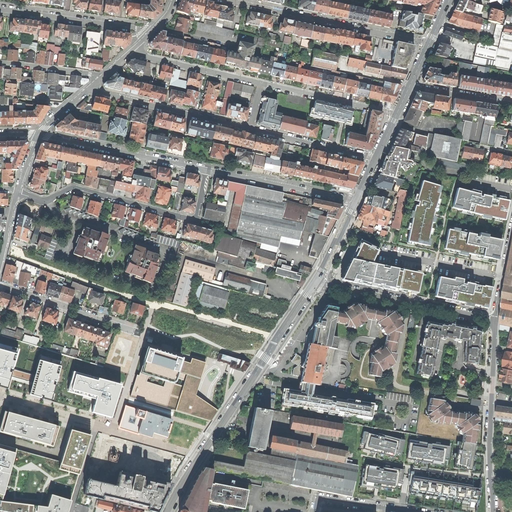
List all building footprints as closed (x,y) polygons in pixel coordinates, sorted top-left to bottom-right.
[(81,9),(86,10),(87,8),(87,0),(73,0),(73,3),(74,3),(73,6),(75,6),(75,8),(81,9)] [(90,0),(89,8),(89,10),(95,11),(100,12),(101,0),(90,0)] [(110,0),(105,0),(103,12),(109,13),(110,14),(111,14),(113,15),(114,14),(119,14),(121,1),(110,0)] [(148,7),(140,6),(138,17),(144,18),(144,19),(146,19),(148,20),(149,19),(149,18),(154,19),(160,14),(161,9),(162,8),(163,5),(161,4),(161,0),(150,0),(150,5),(148,7)] [(190,10),(192,11),(194,0),(180,0),(179,4),(177,11),(188,15),(190,10)] [(194,0),(192,11),(192,12),(203,14),(206,1),(200,0),(198,0),(194,0)] [(299,0),(298,7),(303,8),(303,10),(307,11),(312,12),(314,0),(299,0)] [(327,15),(329,2),(317,0),(314,0),(312,12),(320,13),(327,15)] [(416,0),(416,4),(425,5),(424,7),(423,7),(420,12),(420,15),(432,17),(436,7),(439,0),(416,0)] [(454,11),(461,14),(462,9),(469,11),(472,3),(462,0),(459,0),(457,5),(456,8),(454,11)] [(208,2),(205,16),(207,17),(211,17),(217,19),(220,6),(216,6),(213,5),(213,3),(208,2)] [(329,2),(327,15),(338,17),(346,19),(349,7),(329,2)] [(127,3),(126,10),(128,10),(127,16),(128,16),(129,17),(131,17),(132,17),(132,16),(134,17),(138,17),(140,6),(140,4),(127,3)] [(473,3),(472,3),(469,11),(479,14),(482,6),(473,3)] [(220,6),(217,19),(224,20),(233,22),(234,15),(232,15),(233,10),(229,9),(227,9),(227,7),(220,6)] [(368,11),(349,7),(346,19),(356,21),(366,23),(368,11)] [(491,9),(488,21),(497,23),(500,24),(503,13),(491,9)] [(368,11),(366,23),(378,26),(389,28),(392,16),(368,11)] [(452,16),(449,23),(458,26),(479,31),(482,19),(461,14),(454,11),(452,16)] [(399,20),(398,27),(401,27),(404,28),(411,30),(414,31),(414,30),(417,31),(417,32),(418,32),(419,33),(420,33),(420,32),(421,32),(421,31),(421,30),(421,29),(420,28),(420,25),(423,26),(424,19),(430,20),(432,17),(420,15),(415,14),(415,16),(409,15),(409,13),(403,12),(401,20),(399,20)] [(258,26),(260,15),(255,14),(250,13),(249,17),(247,17),(246,24),(258,26)] [(260,15),(258,26),(271,29),(272,22),(270,22),(271,17),(265,16),(260,15)] [(177,24),(176,30),(187,33),(190,20),(179,18),(177,24)] [(23,33),(24,20),(19,19),(13,19),(12,23),(11,23),(10,31),(13,31),(18,32),(23,33)] [(24,20),(23,33),(39,35),(40,25),(41,22),(31,21),(24,20)] [(284,20),(283,22),(281,21),(281,25),(280,24),(279,32),(292,34),(295,22),(289,21),(284,20)] [(202,31),(204,24),(201,23),(196,22),(195,29),(202,31)] [(305,24),(295,22),(292,34),(292,35),(310,39),(312,26),(305,24)] [(497,23),(491,46),(498,47),(498,46),(502,32),(503,25),(500,24),(497,23)] [(204,24),(202,31),(210,33),(210,32),(212,26),(209,25),(204,24)] [(40,25),(39,35),(38,37),(48,39),(49,26),(45,25),(40,25)] [(54,36),(67,38),(69,26),(65,26),(58,25),(57,30),(55,30),(54,36)] [(67,38),(67,40),(72,41),(72,42),(80,43),(82,28),(69,26),(67,38)] [(212,26),(210,32),(233,38),(235,31),(234,31),(222,28),(215,27),(213,26),(212,26)] [(310,39),(322,41),(325,28),(319,27),(312,26),(310,39)] [(325,28),(322,41),(337,44),(337,43),(339,30),(335,29),(334,30),(330,29),(325,28)] [(445,31),(444,34),(461,41),(464,33),(459,32),(459,33),(454,31),(454,30),(452,29),(452,30),(446,28),(445,31)] [(339,30),(337,43),(352,46),(352,45),(354,33),(346,32),(339,30)] [(117,33),(105,31),(103,46),(106,46),(108,46),(108,45),(120,47),(123,49),(128,44),(129,42),(131,35),(117,33)] [(170,53),(180,55),(183,43),(164,38),(165,32),(161,31),(146,47),(153,49),(170,53)] [(86,51),(97,53),(100,34),(93,33),(86,32),(85,38),(88,38),(86,49),(86,51)] [(511,33),(502,32),(498,46),(511,48),(511,33)] [(354,33),(352,45),(357,46),(359,47),(358,50),(359,50),(369,52),(371,41),(369,41),(370,37),(361,35),(354,33)] [(302,40),(300,47),(307,49),(309,41),(302,40)] [(371,63),(391,67),(396,42),(383,40),(381,48),(374,47),(372,57),(371,63)] [(405,70),(406,65),(407,61),(408,61),(409,58),(409,56),(411,56),(412,51),(413,52),(414,46),(396,42),(391,67),(405,70)] [(183,43),(180,55),(187,56),(195,58),(198,46),(183,43)] [(227,52),(227,53),(224,65),(241,69),(258,73),(261,61),(261,60),(250,57),(252,51),(253,51),(254,46),(239,43),(238,48),(240,48),(238,54),(227,52)] [(477,43),(473,63),(494,67),(498,47),(491,46),(477,43)] [(53,53),(54,53),(55,47),(55,46),(47,44),(46,52),(53,53)] [(439,46),(434,55),(446,58),(451,47),(440,44),(439,46)] [(212,49),(198,46),(195,58),(202,60),(209,62),(212,49)] [(511,52),(502,50),(502,48),(498,47),(494,67),(509,70),(511,55),(511,52)] [(101,61),(102,53),(97,53),(86,51),(86,49),(84,48),(83,58),(84,58),(90,59),(101,61)] [(106,49),(102,49),(102,53),(101,61),(103,61),(107,62),(109,50),(106,49)] [(212,49),(209,62),(216,63),(224,65),(227,53),(212,49)] [(8,50),(7,60),(12,61),(16,61),(18,51),(12,51),(8,50)] [(314,50),(310,66),(331,71),(335,72),(338,56),(314,50)] [(40,64),(44,64),(46,52),(40,51),(40,55),(38,54),(36,63),(40,64)] [(28,52),(27,52),(25,62),(30,62),(33,63),(35,53),(28,52)] [(53,53),(46,52),(44,64),(47,65),(52,66),(53,53)] [(349,58),(347,66),(359,68),(361,61),(361,60),(349,58)] [(89,62),(88,68),(94,69),(101,70),(102,62),(90,59),(89,62)] [(130,61),(127,64),(134,72),(137,70),(140,71),(140,72),(140,73),(143,74),(145,69),(146,62),(133,59),(130,61)] [(441,67),(440,70),(438,75),(442,76),(444,77),(449,65),(450,60),(444,59),(442,66),(441,67)] [(273,63),(261,61),(258,73),(264,74),(270,75),(273,63)] [(392,68),(361,61),(359,68),(359,69),(390,76),(392,68)] [(459,62),(458,69),(466,70),(467,63),(459,62)] [(273,63),(270,75),(276,77),(282,78),(285,66),(275,64),(273,63)] [(162,66),(159,77),(165,79),(164,81),(170,82),(174,68),(167,67),(162,66)] [(295,68),(285,66),(282,78),(289,80),(294,81),(297,69),(295,68)] [(483,77),(484,75),(485,67),(479,66),(477,76),(483,77)] [(11,70),(10,77),(10,81),(16,82),(19,82),(20,75),(21,69),(16,69),(11,68),(11,70)] [(177,69),(174,68),(170,82),(169,85),(186,89),(187,85),(187,82),(178,80),(181,70),(177,69)] [(407,71),(392,68),(390,76),(404,79),(406,75),(407,71)] [(423,79),(425,82),(440,85),(442,76),(438,75),(440,70),(432,69),(428,68),(423,79)] [(150,69),(149,69),(149,70),(145,69),(143,74),(142,78),(142,81),(145,81),(147,80),(148,80),(149,80),(148,76),(150,76),(149,73),(150,72),(150,69)] [(307,84),(309,72),(299,69),(297,69),(294,81),(301,83),(307,84)] [(34,71),(33,81),(42,82),(44,73),(44,72),(38,71),(34,71)] [(187,82),(187,85),(199,88),(201,80),(199,80),(200,75),(194,74),(190,72),(187,82)] [(319,87),(322,74),(309,72),(307,84),(312,85),(319,87)] [(104,84),(105,87),(121,91),(124,79),(122,78),(117,73),(111,78),(104,84)] [(442,76),(440,85),(446,86),(455,87),(457,74),(449,73),(449,75),(448,75),(447,77),(444,77),(442,76)] [(57,86),(58,75),(53,75),(49,74),(47,85),(48,85),(51,85),(57,86)] [(331,89),(334,77),(322,74),(319,87),(325,88),(331,89)] [(61,87),(63,87),(64,81),(65,81),(66,76),(58,75),(57,86),(61,87)] [(72,76),(70,87),(79,88),(80,84),(81,78),(81,77),(76,76),(72,76)] [(469,89),(481,91),(483,79),(461,76),(459,88),(469,89)] [(346,80),(334,77),(331,89),(337,91),(343,92),(346,80)] [(124,79),(121,91),(129,93),(138,95),(141,84),(141,83),(140,82),(140,84),(124,80),(125,79),(124,78),(124,79)] [(488,93),(495,94),(497,82),(490,81),(490,79),(487,79),(487,80),(483,79),(481,91),(488,93)] [(349,94),(355,95),(358,83),(355,82),(346,80),(343,92),(349,94)] [(217,96),(217,97),(220,85),(214,83),(215,83),(211,82),(208,81),(205,94),(217,96)] [(224,98),(230,99),(232,89),(234,82),(228,81),(224,98)] [(21,82),(20,95),(32,96),(33,90),(34,84),(32,83),(21,82)] [(234,82),(232,89),(242,91),(244,85),(239,83),(234,82)] [(511,84),(497,82),(495,94),(506,95),(511,96),(511,84)] [(144,84),(142,83),(142,84),(141,84),(138,95),(144,97),(149,98),(152,86),(149,86),(147,85),(144,84)] [(361,96),(368,98),(370,86),(361,84),(358,83),(355,95),(361,96)] [(9,84),(6,84),(5,94),(15,95),(15,90),(16,85),(9,84)] [(57,86),(51,85),(49,98),(60,99),(60,95),(61,95),(61,93),(61,91),(61,87),(57,86)] [(244,85),(242,91),(253,94),(254,87),(244,85)] [(152,86),(149,98),(155,99),(163,101),(165,90),(154,87),(152,86)] [(378,87),(370,86),(368,98),(373,99),(380,101),(382,88),(378,87)] [(382,88),(380,101),(392,103),(395,97),(398,92),(392,91),(386,89),(382,88)] [(175,104),(181,106),(182,104),(184,94),(171,90),(170,98),(171,98),(170,103),(175,104)] [(184,94),(182,104),(189,105),(192,106),(196,106),(198,99),(199,92),(188,90),(187,95),(184,94)] [(432,106),(434,95),(431,95),(417,92),(414,99),(426,102),(428,103),(429,103),(429,105),(432,106)] [(207,109),(213,110),(214,106),(215,106),(217,101),(216,100),(217,96),(205,94),(202,108),(207,109)] [(432,106),(432,108),(447,111),(449,103),(450,98),(434,95),(432,106)] [(89,111),(91,111),(92,109),(107,113),(110,101),(102,99),(95,98),(93,105),(88,105),(85,101),(77,108),(81,109),(89,111)] [(224,98),(221,110),(226,112),(228,104),(230,99),(224,98)] [(264,98),(259,121),(260,122),(260,124),(269,127),(279,129),(282,116),(282,114),(275,113),(277,101),(264,98)] [(452,110),(473,114),(475,102),(465,100),(454,98),(452,110)] [(426,102),(414,99),(411,106),(410,108),(423,112),(424,109),(425,107),(426,102)] [(315,101),(312,115),(324,118),(324,116),(328,117),(328,119),(345,123),(346,121),(350,122),(353,109),(337,105),(315,101)] [(475,102),(473,114),(482,115),(481,116),(485,117),(485,116),(490,116),(489,119),(495,120),(497,105),(485,103),(475,102)] [(226,112),(225,116),(235,118),(246,121),(249,109),(240,107),(240,105),(236,104),(235,105),(228,104),(226,112)] [(29,112),(25,112),(25,124),(38,124),(40,123),(45,116),(50,107),(46,106),(38,105),(36,105),(33,111),(34,112),(33,112),(32,112),(31,112),(30,112),(30,113),(29,113),(29,112)] [(114,117),(126,120),(129,111),(122,109),(117,108),(114,117)] [(134,108),(130,121),(133,122),(145,125),(148,112),(140,110),(134,108)] [(423,112),(410,108),(404,121),(407,122),(414,126),(417,120),(421,121),(425,112),(423,112)] [(89,111),(81,109),(80,117),(87,118),(89,111)] [(379,124),(382,113),(371,110),(369,122),(379,124)] [(22,112),(12,113),(13,124),(18,124),(25,124),(25,112),(25,111),(22,111),(22,112)] [(0,112),(0,124),(3,124),(13,124),(12,113),(10,113),(0,112)] [(164,114),(157,112),(153,126),(169,130),(172,116),(164,114)] [(86,123),(75,121),(69,115),(55,127),(56,131),(72,134),(83,136),(86,123)] [(172,116),(169,130),(182,133),(185,119),(178,117),(172,116)] [(307,122),(282,116),(279,129),(290,131),(304,135),(306,123),(307,122)] [(485,116),(485,117),(485,124),(491,126),(494,126),(495,120),(489,119),(490,116),(485,116)] [(126,120),(114,117),(113,122),(111,121),(109,126),(110,126),(109,132),(117,134),(124,136),(127,129),(124,128),(126,120)] [(195,136),(195,135),(197,122),(193,121),(190,120),(187,135),(195,136)] [(465,120),(461,139),(468,141),(472,122),(465,120)] [(145,125),(133,122),(130,140),(135,142),(142,143),(145,125)] [(197,122),(195,135),(211,139),(212,138),(214,126),(206,124),(197,122)] [(366,134),(377,136),(378,130),(379,124),(369,122),(366,134)] [(98,139),(100,132),(101,126),(86,123),(83,136),(90,138),(98,139)] [(315,126),(306,123),(304,135),(309,136),(315,137),(318,128),(318,126),(315,126)] [(330,130),(331,126),(324,124),(322,129),(324,130),(321,139),(324,140),(328,141),(330,130)] [(481,144),(487,145),(491,126),(485,124),(481,144)] [(224,139),(229,141),(232,130),(223,128),(214,126),(212,138),(224,141),(224,139)] [(504,128),(497,127),(494,126),(491,126),(487,145),(494,146),(496,134),(506,136),(508,129),(504,128)] [(392,146),(403,149),(404,145),(410,132),(400,129),(395,140),(392,146)] [(229,143),(253,149),(256,136),(245,133),(232,130),(229,141),(229,143)] [(100,132),(98,139),(106,141),(108,134),(100,132)] [(377,136),(366,134),(365,137),(363,136),(348,133),(345,145),(360,148),(368,150),(371,149),(377,136)] [(149,134),(146,146),(155,148),(166,150),(168,138),(149,134)] [(421,146),(426,147),(428,137),(425,136),(416,134),(413,144),(421,146)] [(425,155),(429,156),(434,135),(428,134),(428,135),(428,137),(426,147),(425,155)] [(434,135),(429,156),(441,159),(456,162),(461,139),(434,134),(434,135)] [(172,136),(169,148),(174,149),(181,151),(183,139),(172,136)] [(268,152),(268,151),(271,140),(264,138),(256,136),(253,149),(268,152)] [(279,158),(281,152),(283,143),(277,141),(271,140),(268,151),(272,152),(271,156),(279,158)] [(11,162),(11,164),(11,169),(17,170),(23,155),(27,144),(26,142),(6,142),(5,153),(10,153),(10,152),(12,152),(13,153),(14,153),(14,154),(13,154),(12,154),(10,158),(10,161),(11,162)] [(43,143),(41,145),(38,152),(35,160),(44,162),(45,157),(59,159),(61,147),(43,143)] [(211,152),(210,157),(216,158),(222,159),(224,154),(227,154),(228,149),(223,148),(223,146),(213,143),(212,147),(211,152)] [(381,169),(380,174),(393,178),(404,180),(404,182),(413,184),(417,174),(419,172),(418,170),(419,164),(415,163),(412,159),(409,158),(410,151),(408,150),(403,149),(392,146),(387,156),(386,162),(385,161),(381,169)] [(417,154),(425,155),(426,147),(421,146),(420,150),(418,150),(418,152),(417,154)] [(71,149),(61,147),(59,159),(68,161),(66,172),(71,173),(76,174),(77,168),(75,167),(76,162),(79,162),(81,151),(71,149)] [(472,159),(474,149),(468,147),(464,147),(462,157),(472,159)] [(242,163),(243,164),(245,165),(246,163),(248,164),(251,165),(253,154),(249,153),(245,152),(245,150),(236,148),(234,155),(238,156),(237,161),(242,163)] [(472,159),(482,161),(484,151),(478,149),(474,149),(472,159)] [(325,164),(328,153),(320,151),(313,150),(310,161),(325,164)] [(91,153),(81,151),(79,162),(82,163),(82,164),(88,166),(86,176),(96,178),(97,172),(94,171),(95,166),(98,166),(101,155),(91,153)] [(267,155),(256,152),(253,166),(264,169),(267,157),(267,155)] [(500,166),(503,154),(497,153),(497,154),(494,153),(491,152),(489,162),(489,163),(500,166)] [(340,166),(342,157),(336,155),(328,153),(325,164),(325,165),(331,166),(339,168),(340,166)] [(500,168),(503,169),(504,167),(510,168),(511,160),(511,156),(508,156),(503,154),(500,166),(500,168)] [(111,157),(101,155),(98,166),(98,167),(104,168),(103,169),(113,171),(112,176),(116,177),(118,170),(120,159),(111,157)] [(267,157),(264,169),(272,171),(279,172),(282,161),(278,160),(279,158),(271,156),(270,158),(267,157)] [(349,168),(349,169),(348,174),(358,176),(363,164),(362,162),(352,159),(342,157),(340,166),(343,167),(345,167),(345,169),(347,170),(348,170),(349,168)] [(0,169),(8,169),(8,164),(2,164),(2,158),(0,158),(0,169)] [(127,161),(120,159),(118,170),(123,171),(122,176),(131,178),(134,162),(127,161)] [(456,162),(441,159),(439,166),(474,173),(475,166),(456,162)] [(295,164),(282,161),(279,172),(284,174),(286,175),(288,175),(288,174),(293,176),(295,164)] [(295,164),(293,176),(303,178),(314,180),(316,169),(313,169),(298,165),(295,164)] [(150,180),(156,181),(156,179),(159,167),(151,166),(150,170),(150,171),(152,171),(150,180)] [(34,175),(33,178),(45,182),(49,170),(41,167),(40,170),(36,168),(35,169),(34,170),(33,171),(34,172),(34,173),(34,175)] [(165,168),(159,167),(156,179),(170,182),(172,172),(170,172),(170,170),(165,168)] [(150,171),(150,170),(146,169),(144,178),(145,178),(144,179),(150,180),(152,171),(150,171)] [(358,176),(348,174),(347,174),(347,176),(316,169),(314,180),(322,182),(343,187),(352,189),(356,179),(358,176)] [(3,170),(2,182),(7,182),(12,182),(13,170),(3,170)] [(186,178),(184,185),(185,185),(199,188),(200,179),(198,178),(198,175),(192,174),(187,173),(186,178)] [(375,181),(373,186),(390,191),(392,180),(393,178),(380,174),(379,174),(375,181)] [(96,178),(86,176),(84,186),(89,187),(96,189),(98,178),(96,178)] [(131,178),(122,176),(121,183),(131,185),(133,178),(131,178)] [(138,186),(142,187),(144,179),(145,178),(144,178),(133,176),(133,178),(131,185),(138,186)] [(184,185),(186,178),(180,177),(179,182),(177,188),(176,191),(176,193),(183,194),(185,185),(184,185)] [(30,187),(34,189),(34,191),(41,193),(45,182),(33,178),(32,181),(31,183),(30,183),(29,183),(29,185),(29,186),(30,186),(30,187)] [(393,191),(398,193),(399,190),(404,182),(404,180),(393,178),(392,180),(395,181),(397,183),(393,191)] [(101,179),(99,185),(108,187),(109,181),(101,179)] [(150,180),(144,179),(142,187),(150,189),(154,190),(156,181),(150,180)] [(213,193),(225,195),(226,189),(228,181),(222,180),(217,179),(215,184),(214,188),(215,188),(213,193)] [(414,209),(408,241),(427,245),(434,214),(442,186),(423,180),(417,201),(419,202),(418,206),(415,205),(414,209)] [(246,185),(228,181),(226,189),(237,192),(230,224),(238,226),(246,185)] [(115,182),(114,188),(125,191),(134,193),(137,193),(138,186),(131,185),(121,183),(115,182)] [(51,183),(48,195),(54,192),(57,185),(51,183)] [(157,194),(155,200),(157,200),(156,201),(156,202),(157,203),(160,204),(163,205),(164,202),(167,203),(171,190),(161,187),(160,185),(158,186),(158,187),(156,194),(157,194)] [(282,202),(281,202),(283,193),(246,185),(238,226),(237,227),(277,236),(286,203),(282,202)] [(137,193),(134,193),(132,199),(140,201),(147,203),(150,189),(142,187),(138,186),(137,193)] [(125,191),(114,188),(113,194),(124,196),(125,191)] [(472,192),(458,188),(452,207),(468,211),(506,220),(510,200),(491,196),(482,195),(482,197),(481,196),(479,196),(480,194),(472,192)] [(392,228),(399,230),(407,191),(399,190),(398,193),(400,194),(395,222),(393,221),(392,228)] [(366,202),(365,205),(380,209),(383,210),(388,211),(394,201),(380,197),(380,198),(374,196),(373,197),(368,195),(366,202)] [(72,197),(70,207),(71,207),(75,209),(80,210),(80,211),(83,199),(77,198),(72,197)] [(184,197),(181,211),(193,213),(195,207),(196,202),(194,202),(194,199),(184,197)] [(320,207),(319,209),(321,209),(321,208),(328,210),(326,217),(337,220),(343,208),(342,205),(327,202),(313,199),(312,205),(320,207)] [(217,205),(216,209),(226,211),(227,202),(218,200),(217,205)] [(90,201),(87,213),(98,217),(101,205),(95,203),(90,201)] [(286,203),(277,236),(282,237),(283,237),(293,203),(287,201),(286,203)] [(217,205),(207,203),(206,211),(204,218),(209,219),(223,222),(226,211),(216,209),(217,205)] [(283,237),(300,240),(307,218),(319,221),(309,256),(318,258),(329,237),(337,220),(326,217),(322,216),(310,212),(311,209),(311,207),(307,206),(305,206),(302,205),(293,203),(283,237)] [(363,207),(357,218),(369,222),(370,223),(374,225),(376,223),(379,213),(380,209),(365,205),(364,204),(363,207)] [(115,205),(112,217),(121,219),(122,220),(123,217),(126,207),(120,206),(115,205)] [(131,209),(128,220),(138,223),(141,212),(137,210),(131,209)] [(146,213),(143,225),(156,229),(158,219),(156,218),(157,216),(152,214),(146,213)] [(29,231),(33,220),(18,214),(17,220),(16,226),(29,231)] [(164,218),(161,230),(174,234),(177,224),(174,223),(175,221),(169,219),(164,218)] [(183,236),(197,240),(201,228),(194,226),(188,224),(187,227),(185,226),(183,236)] [(29,231),(16,226),(15,230),(14,237),(15,238),(27,243),(31,232),(29,231)] [(237,227),(237,229),(238,230),(237,232),(243,234),(280,243),(282,237),(277,236),(237,227)] [(201,228),(197,240),(211,243),(213,236),(211,235),(212,231),(206,229),(201,228)] [(80,236),(74,254),(82,257),(83,255),(85,256),(84,257),(88,258),(93,260),(97,261),(100,254),(101,255),(109,236),(100,233),(100,234),(97,233),(97,232),(90,230),(85,229),(82,236),(80,236)] [(467,233),(448,229),(444,249),(473,254),(482,256),(498,260),(502,240),(487,237),(479,235),(478,236),(475,236),(475,234),(467,233)] [(219,251),(237,257),(242,241),(218,234),(217,237),(215,244),(213,250),(219,251)] [(280,243),(243,234),(242,238),(242,239),(246,240),(262,244),(279,248),(280,243)] [(43,247),(48,249),(52,239),(42,235),(38,245),(43,247)] [(158,236),(156,241),(179,248),(180,242),(158,236)] [(48,249),(45,258),(51,260),(58,241),(52,239),(48,249)] [(372,263),(379,248),(370,244),(361,239),(357,248),(347,267),(341,280),(353,282),(373,286),(398,291),(398,289),(403,290),(410,291),(410,289),(418,290),(422,273),(372,263)] [(242,241),(237,257),(252,261),(255,249),(256,245),(246,242),(242,241)] [(150,261),(153,254),(149,252),(142,249),(142,250),(139,249),(140,247),(131,244),(127,254),(125,261),(123,261),(120,269),(131,273),(138,276),(137,278),(145,281),(149,270),(152,263),(152,262),(150,261)] [(277,253),(279,248),(262,244),(261,248),(277,253)] [(255,249),(252,261),(256,262),(262,264),(265,264),(273,266),(277,255),(255,249)] [(255,266),(256,262),(252,261),(237,257),(219,251),(216,262),(253,272),(255,266)] [(281,269),(282,265),(285,266),(286,262),(286,261),(279,259),(276,267),(281,269)] [(185,260),(181,275),(195,280),(198,280),(211,284),(213,280),(216,269),(185,260)] [(20,272),(21,273),(28,274),(28,273),(38,275),(40,269),(23,263),(20,272)] [(4,271),(2,279),(11,282),(12,278),(15,267),(6,264),(4,271)] [(264,267),(263,271),(294,279),(296,274),(296,273),(290,271),(281,269),(276,267),(273,266),(265,264),(264,267)] [(301,266),(300,270),(299,273),(308,276),(310,272),(312,269),(301,266)] [(38,281),(39,281),(42,274),(42,275),(43,274),(47,275),(46,279),(50,281),(52,274),(40,269),(38,275),(37,281),(38,281)] [(22,286),(26,288),(28,274),(21,273),(18,285),(22,286)] [(248,292),(247,294),(251,295),(263,298),(266,284),(227,274),(224,284),(224,286),(248,292)] [(181,275),(173,303),(188,307),(195,280),(181,275)] [(453,280),(439,277),(435,296),(449,299),(461,302),(480,306),(488,308),(493,287),(484,285),(484,286),(473,284),(466,282),(465,284),(462,283),(462,282),(453,280)] [(211,284),(198,280),(193,296),(195,297),(194,304),(224,312),(224,309),(230,289),(223,287),(211,284)] [(38,281),(35,291),(39,292),(43,293),(46,284),(39,281),(38,281)] [(73,282),(72,287),(78,289),(77,290),(80,291),(81,291),(87,293),(89,288),(73,282)] [(50,284),(46,295),(53,297),(58,299),(62,287),(50,284)] [(511,300),(511,285),(506,284),(503,297),(503,299),(511,300)] [(62,287),(58,299),(64,301),(70,303),(72,295),(74,291),(64,288),(62,287)] [(0,305),(6,307),(10,295),(0,292),(0,305)] [(90,296),(88,301),(94,303),(100,305),(103,296),(91,292),(90,296)] [(12,296),(8,309),(20,313),(23,302),(21,301),(22,299),(17,298),(12,296)] [(511,300),(503,299),(502,308),(511,310),(511,300)] [(115,300),(111,311),(117,313),(122,314),(126,304),(115,300)] [(27,307),(24,314),(36,319),(40,306),(36,304),(31,302),(29,308),(27,307)] [(133,303),(130,313),(135,314),(141,316),(143,310),(144,306),(133,303)] [(337,311),(338,306),(327,303),(319,316),(318,320),(315,322),(306,336),(307,336),(306,343),(336,349),(339,336),(332,334),(335,322),(337,311)] [(337,311),(335,322),(346,324),(346,326),(353,328),(353,326),(354,325),(355,327),(364,321),(366,321),(366,318),(369,319),(371,309),(364,307),(365,305),(361,304),(357,303),(357,305),(355,306),(354,304),(345,310),(346,311),(344,313),(337,311)] [(46,308),(42,320),(55,325),(59,314),(56,313),(57,311),(52,310),(46,308)] [(511,310),(502,308),(501,325),(511,327),(511,310)] [(378,310),(371,309),(369,319),(376,320),(378,310)] [(378,310),(376,320),(379,321),(381,323),(379,324),(385,332),(386,332),(388,334),(385,347),(383,348),(382,347),(373,353),(374,355),(372,356),(371,356),(370,362),(372,363),(370,374),(380,377),(381,370),(383,368),(384,369),(393,363),(392,362),(394,361),(395,361),(396,357),(396,353),(394,353),(399,332),(401,333),(402,325),(401,325),(400,323),(402,322),(395,312),(394,313),(393,312),(393,311),(389,310),(385,309),(385,311),(378,310)] [(76,335),(80,323),(76,322),(72,321),(68,319),(64,331),(68,333),(67,333),(72,335),(72,334),(76,335)] [(444,336),(465,340),(466,327),(456,325),(447,323),(446,324),(440,323),(440,324),(427,322),(425,328),(424,333),(438,336),(444,337),(444,336)] [(89,327),(80,323),(76,335),(93,341),(98,330),(89,327)] [(465,340),(465,362),(478,362),(479,345),(480,329),(473,328),(466,327),(465,340)] [(2,328),(0,334),(13,339),(14,335),(15,332),(2,328)] [(15,332),(14,335),(22,338),(24,331),(17,329),(15,332)] [(98,330),(93,341),(96,342),(95,344),(106,348),(110,334),(105,332),(98,330)] [(434,358),(438,336),(424,333),(418,363),(417,372),(430,375),(433,358),(434,358)] [(24,335),(22,341),(30,344),(32,337),(24,335)] [(30,344),(37,346),(39,338),(32,336),(32,337),(30,344)] [(457,361),(465,362),(465,340),(444,336),(444,337),(438,336),(434,358),(433,358),(430,375),(437,376),(443,343),(458,346),(457,361)] [(19,348),(0,342),(0,386),(6,388),(10,376),(13,369),(19,348)] [(336,349),(306,343),(303,358),(303,359),(298,366),(294,368),(293,375),(302,377),(320,381),(329,374),(330,371),(326,370),(327,365),(331,366),(335,349),(336,349)] [(53,345),(51,350),(68,355),(70,350),(53,345)] [(147,348),(140,373),(139,376),(137,375),(134,384),(132,390),(130,397),(174,410),(176,411),(210,421),(218,410),(211,405),(195,395),(205,363),(191,358),(190,363),(181,360),(181,359),(147,348)] [(70,350),(68,355),(77,358),(79,351),(71,349),(70,350)] [(234,368),(234,367),(236,359),(220,354),(218,361),(227,363),(231,364),(230,367),(234,368)] [(303,359),(303,358),(296,354),(291,361),(298,366),(303,359)] [(33,382),(29,394),(50,400),(62,361),(41,355),(35,375),(33,382)] [(98,356),(95,364),(103,366),(106,359),(98,356)] [(236,359),(234,367),(244,370),(247,367),(249,363),(236,359)] [(502,374),(500,381),(505,382),(505,383),(509,384),(509,383),(511,383),(511,369),(505,369),(503,368),(502,374)] [(35,375),(13,369),(10,376),(33,382),(35,375)] [(97,396),(92,411),(109,416),(119,382),(72,369),(67,388),(97,396)] [(320,381),(302,377),(301,382),(315,384),(319,385),(320,381)] [(296,390),(283,388),(281,404),(372,418),(373,412),(375,403),(355,400),(354,400),(337,397),(334,397),(313,393),(315,384),(301,382),(299,390),(296,390)] [(415,396),(387,392),(386,399),(414,403),(415,396)] [(463,435),(462,442),(475,444),(476,437),(478,430),(479,425),(477,424),(478,419),(475,415),(470,414),(470,412),(465,411),(465,412),(458,411),(458,412),(451,411),(451,410),(448,409),(448,407),(447,406),(446,404),(444,404),(444,400),(443,400),(444,397),(432,395),(432,398),(430,398),(429,405),(428,405),(428,410),(429,410),(429,416),(432,420),(437,421),(437,423),(442,424),(449,424),(449,423),(456,424),(456,425),(459,425),(458,428),(461,431),(463,431),(462,435),(463,435)] [(150,437),(152,432),(166,437),(171,420),(156,415),(125,406),(118,428),(138,434),(150,437)] [(507,422),(511,422),(511,408),(498,406),(498,412),(497,420),(507,422)] [(251,426),(247,447),(263,450),(270,414),(271,411),(254,408),(252,420),(251,426)] [(0,427),(0,431),(52,446),(58,426),(5,411),(0,427)] [(292,416),(290,428),(341,437),(343,425),(292,416)] [(70,430),(61,461),(59,461),(23,451),(19,450),(17,449),(15,449),(14,448),(13,448),(5,446),(0,444),(0,511),(66,511),(67,511),(68,508),(69,504),(71,500),(71,499),(71,497),(74,488),(75,486),(76,481),(77,479),(79,471),(81,467),(89,440),(90,435),(70,430)] [(401,453),(404,440),(382,435),(381,437),(368,433),(364,431),(361,443),(365,444),(363,449),(373,452),(374,449),(378,450),(377,453),(394,457),(395,452),(401,453)] [(296,453),(346,463),(346,460),(348,452),(284,439),(271,437),(269,448),(271,448),(296,453)] [(448,457),(450,446),(431,443),(431,444),(427,443),(418,441),(418,444),(409,442),(406,459),(426,462),(427,459),(429,460),(429,462),(443,465),(445,457),(448,457)] [(476,444),(475,444),(462,442),(459,441),(457,454),(456,453),(454,468),(471,470),(474,454),(475,447),(476,447),(476,445),(476,444)] [(290,485),(296,453),(271,448),(269,456),(246,452),(243,466),(241,475),(265,480),(290,485)] [(296,453),(290,485),(312,489),(351,497),(358,465),(351,464),(346,463),(296,453)] [(172,478),(181,461),(174,457),(165,474),(172,478)] [(214,461),(213,469),(241,475),(243,466),(214,461)] [(379,483),(378,486),(379,487),(396,489),(398,481),(401,481),(403,469),(393,468),(392,469),(383,467),(382,469),(379,468),(379,467),(365,464),(363,477),(362,477),(360,486),(375,488),(376,483),(377,483),(379,483)] [(151,468),(150,475),(162,478),(164,470),(151,468)] [(202,470),(196,481),(211,483),(213,474),(204,472),(203,471),(202,470)] [(87,479),(83,495),(102,499),(144,509),(154,511),(156,511),(171,484),(121,472),(119,472),(116,486),(87,479)] [(476,511),(482,477),(481,477),(479,488),(465,486),(445,483),(425,480),(412,477),(409,492),(477,503),(475,511),(476,511)] [(204,511),(207,500),(211,483),(196,481),(185,501),(179,511),(204,511)] [(211,483),(207,500),(210,501),(210,502),(244,509),(248,490),(214,483),(214,484),(211,483)] [(99,501),(96,500),(95,506),(98,507),(111,510),(110,511),(144,511),(131,509),(115,505),(99,501)]
